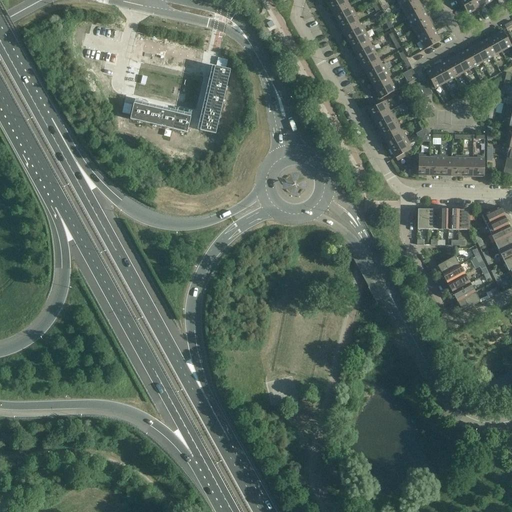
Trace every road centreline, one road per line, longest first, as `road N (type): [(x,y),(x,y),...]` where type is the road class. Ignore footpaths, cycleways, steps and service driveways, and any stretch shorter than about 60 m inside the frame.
road 1 (trunk): [(61,205),(201,455)]
road 2 (trunk): [(200,404),(66,160)]
road 3 (trunk): [(200,404),(189,327),(198,277),(233,230),(283,212)]
road 4 (trunk): [(264,179),(246,204),(177,227),(128,211),(66,160)]
road 5 (residential): [(300,0),(295,18),(339,98),(407,193)]
road 6 (trunk): [(0,405),(122,408),(201,455)]
road 7 (residential): [(511,297),(452,324),(403,238),(407,193)]
road 8 (tertiary): [(393,302),(453,406),(480,422),(511,420)]
road 9 (trunk): [(61,205),(65,277),(57,307),(27,341),(0,353)]
road 10 (trunk): [(66,160),(0,41)]
road 11 (tertiary): [(299,214),(324,219),(354,241),(393,302)]
road 12 (trunk): [(0,93),(61,205)]
road 13 (trunk): [(259,511),(200,404)]
